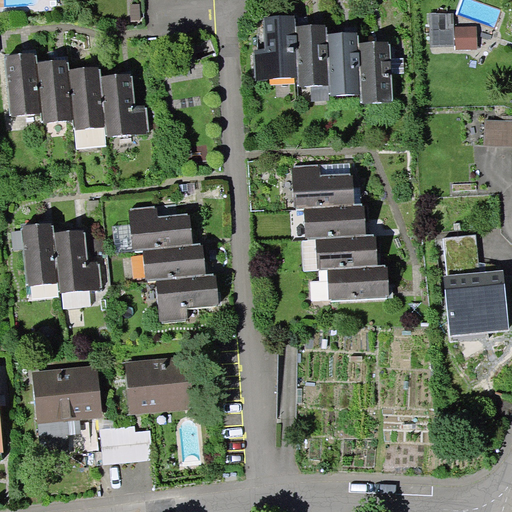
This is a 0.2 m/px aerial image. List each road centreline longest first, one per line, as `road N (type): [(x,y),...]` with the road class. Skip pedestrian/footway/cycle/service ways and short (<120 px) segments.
road 1 (residential): [(252,0),(226,12),(243,333),(265,496)]
road 2 (residential): [(265,496),(495,511)]
road 3 (residential): [(125,511),(265,496)]
